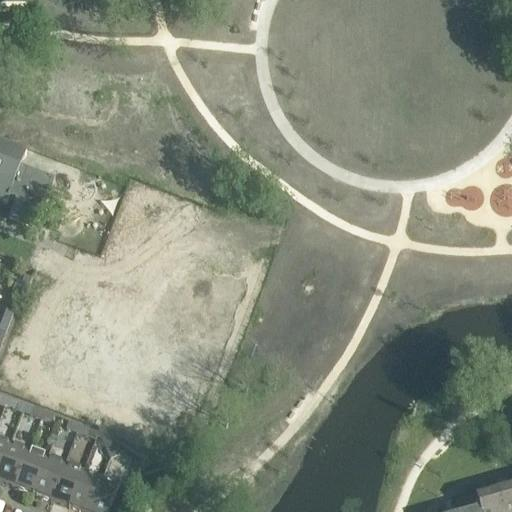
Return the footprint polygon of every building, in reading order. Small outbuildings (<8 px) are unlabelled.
[(120,100),(73,223),(79,225),(74,237),(111,252),(144,166),(182,180),(201,131),(120,100)] [(19,172),(26,155),(0,145),(0,203),(7,206),(9,201),(15,204),(9,221),(29,228),(36,212),(43,214),(54,185),(19,172)] [(223,254),(207,295),(269,318),(276,299),(282,301),(304,243),(285,236),(287,230),(252,217),(250,223),(231,215),(217,252),(223,254)] [(60,225),(52,222),(49,231),(57,234),(60,225)] [(32,280),(25,277),(21,288),(28,291),(32,280)] [(11,296),(24,302),(28,291),(21,288),(20,289),(15,287),(11,296)] [(14,314),(6,312),(2,322),(10,325),(14,314)] [(0,327),(0,333),(6,336),(10,325),(2,322),(0,327)] [(200,335),(191,358),(220,369),(225,371),(234,348),(200,335)] [(191,358),(183,380),(217,393),(225,371),(220,369),(191,358)] [(183,380),(174,402),(208,415),(217,393),(183,380)] [(8,401),(6,406),(16,410),(18,405),(8,401)] [(174,402),(166,424),(200,437),(208,415),(174,402)] [(33,411),(30,418),(41,422),(44,415),(33,411)] [(52,426),(54,419),(44,415),(41,422),(52,426)] [(69,424),(66,432),(77,436),(79,428),(69,424)] [(166,424),(158,447),(192,460),(200,437),(166,424)] [(79,428),(77,436),(95,443),(97,440),(98,435),(79,428)] [(100,430),(98,435),(97,440),(101,441),(106,452),(113,449),(105,432),(100,430)] [(0,442),(0,475),(11,447),(0,442)] [(11,447),(0,475),(0,483),(15,489),(29,453),(11,447)] [(110,462),(118,458),(113,449),(106,452),(110,462)] [(29,453),(15,489),(33,496),(47,460),(29,453)] [(47,460),(33,496),(51,503),(65,467),(47,460)] [(65,467),(51,503),(69,510),(83,474),(65,467)] [(83,474),(69,510),(75,511),(88,511),(101,480),(83,474)] [(109,511),(119,488),(101,480),(88,511),(109,511)] [(511,511),(511,492),(498,496),(502,511),(511,511)] [(475,503),(477,511),(502,511),(498,496),(475,503)]
